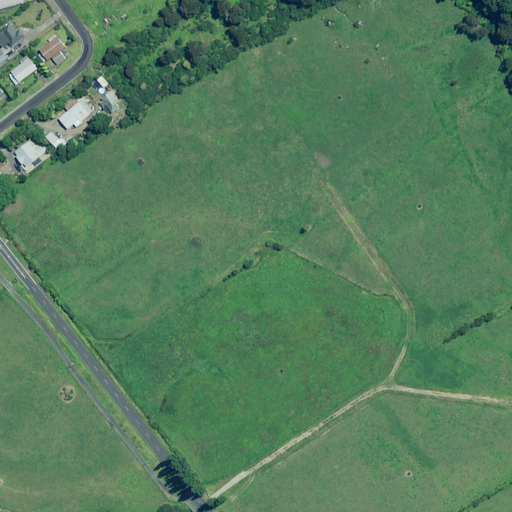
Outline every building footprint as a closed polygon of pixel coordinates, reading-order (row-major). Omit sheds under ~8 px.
[(0,0),(0,10),(25,3),(25,1),(26,0),(0,0)] [(18,31),(11,22),(0,30),(0,41),(4,47),(12,42),(15,46),(18,43),(28,36),(21,28),(18,31)] [(67,47),(57,33),(49,39),(51,42),(41,50),(49,60),(53,58),(58,65),(66,58),(61,51),(67,47)] [(1,46),(0,47),(0,66),(11,58),(1,46)] [(38,69),(30,58),(9,75),(17,85),(38,69)] [(109,84),(103,76),(98,80),(105,88),(109,84)] [(113,113),(121,107),(119,104),(121,103),(113,91),(103,99),(113,113)] [(93,112),(84,100),(60,118),(69,129),(75,124),(77,127),(83,123),(82,121),(93,112)] [(47,137),(57,148),(60,146),(63,148),(64,147),(67,144),(62,138),(60,140),(53,132),(47,137)] [(31,141),(16,152),(19,155),(17,156),(24,165),(26,163),(28,166),(48,151),(43,145),(37,150),(31,141)]
